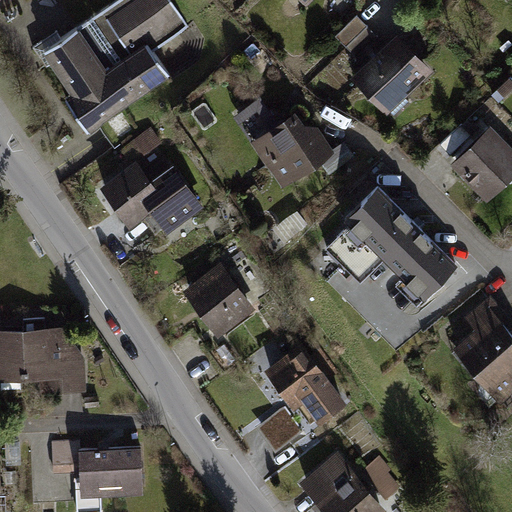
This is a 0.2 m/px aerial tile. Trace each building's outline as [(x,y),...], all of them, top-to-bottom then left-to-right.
[(76,112),(88,129),(169,73),(153,49),(188,25),(171,0),(115,0),(44,48),(84,106),(76,112)] [(335,35),(346,46),(367,25),(357,14),(335,35)] [(356,57),(378,36),(367,25),(346,46),(356,57)] [(356,57),(362,72),(393,42),(378,36),(356,57)] [(378,98),(394,114),(409,100),(402,93),(426,70),(396,39),(393,42),(362,72),(358,76),(379,97),(378,98)] [(499,100),(511,86),(511,83),(508,79),(492,94),(499,100)] [(268,164),(270,162),(272,148),(265,136),(279,127),(260,98),(235,114),(268,164)] [(270,162),(283,182),(321,158),(330,152),(319,135),(311,140),(295,116),(279,127),(265,136),(272,148),(270,162)] [(439,143),(450,154),(477,129),(467,118),(439,143)] [(159,140),(152,128),(125,148),(131,157),(149,143),(151,146),(159,140)] [(457,162),(485,191),(511,164),(511,154),(489,131),(457,162)] [(344,142),(330,152),(321,158),(329,170),(352,154),(344,142)] [(167,226),(198,203),(172,167),(150,182),(136,163),(105,186),(130,220),(151,204),(167,226)] [(438,280),(455,263),(422,230),(423,229),(412,218),(411,218),(378,185),(346,217),(351,222),(327,246),(355,275),(379,251),(419,291),(434,276),(438,280)] [(215,323),(229,313),(233,318),(249,307),(220,266),(190,288),(215,323)] [(474,332),(457,346),(500,397),(511,386),(511,334),(496,316),(502,311),(490,297),(468,314),(478,326),(473,330),(474,332)] [(23,330),(0,331),(0,361),(1,387),(21,387),(20,374),(54,373),(54,389),(82,388),(81,357),(62,329),(42,329),(41,317),(23,317),(23,330)] [(338,371),(313,337),(307,342),(332,375),(338,371)] [(311,401),(321,415),(341,400),(301,346),(271,368),(295,401),(309,390),(315,398),(311,401)] [(98,396),(86,396),(86,405),(98,405),(98,396)] [(291,405),(261,419),(275,448),(305,433),(291,405)] [(79,448),(80,448),(80,439),(53,441),(54,469),(80,468),(79,448)] [(21,463),(20,440),(5,440),(6,463),(21,463)] [(123,486),(142,485),(140,445),(80,448),(79,448),(80,468),(81,493),(77,498),(77,511),(101,510),(100,492),(123,491),(123,486)] [(338,454),(305,480),(331,511),(373,511),(381,506),(338,454)] [(363,469),(374,482),(389,469),(378,456),(363,469)]
